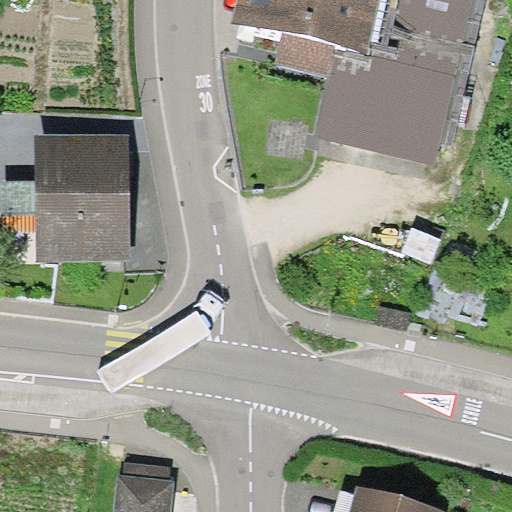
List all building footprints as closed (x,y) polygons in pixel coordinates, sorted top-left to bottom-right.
[(236,0),(232,19),(283,30),(275,63),(328,75),(334,44),(337,44),(367,51),(378,0),(236,0)] [(485,0),(378,0),(367,51),(337,44),(314,137),(436,167),(442,143),(452,144),(485,0)] [(129,134),(35,135),(36,180),(36,215),(37,261),(130,260),(129,134)] [(36,215),(36,180),(0,180),(1,215),(36,215)] [(171,467),(124,462),(123,473),(117,473),(113,511),(170,511),(174,481),(169,480),(171,467)] [(447,511),(448,510),(357,485),(349,511),(447,511)]
